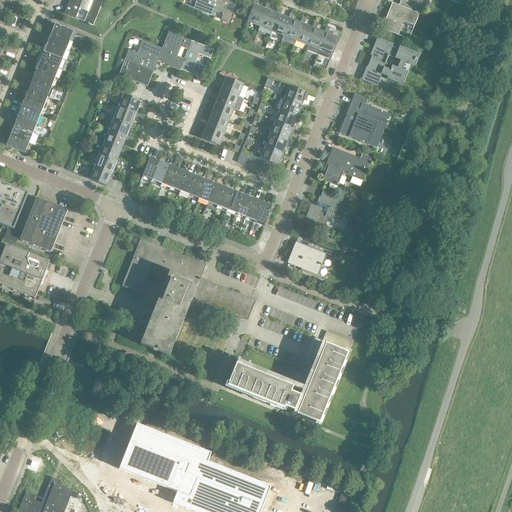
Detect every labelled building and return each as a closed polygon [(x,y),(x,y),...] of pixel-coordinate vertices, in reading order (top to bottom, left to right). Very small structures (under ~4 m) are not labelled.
[(102,3),(94,0),(70,0),(69,3),(71,4),(70,7),(67,8),(65,13),(64,13),(64,14),(75,19),(84,22),(87,23),(87,24),(89,25),(89,24),(93,26),(102,3)] [(215,13),(219,0),(196,0),(193,9),(213,17),(215,13)] [(219,0),(215,13),(221,15),(222,16),(221,20),(229,23),(234,10),(232,9),(234,3),(236,3),(237,0),(219,0)] [(266,10),(264,9),(256,6),(258,0),(253,0),(252,5),(254,5),(247,22),(260,27),(266,10)] [(405,1),(402,7),(392,3),(381,29),(398,36),(403,22),(414,26),(421,7),(405,1)] [(278,15),(276,14),(268,11),(270,4),(267,3),(264,9),(266,10),(260,27),(272,32),(278,15)] [(290,20),(288,19),(280,15),(282,9),(279,7),(276,14),(278,15),(272,32),(283,37),(290,20)] [(302,25),(300,24),(292,20),(294,14),(290,12),(288,19),(290,20),(283,37),(295,41),(302,25)] [(314,29),(312,28),(303,25),(306,19),(302,17),(300,24),(302,25),(295,41),(306,46),(307,46),(314,29)] [(326,34),(324,33),(315,30),(318,23),(314,22),(312,28),(314,29),(307,46),(306,46),(304,51),(317,56),(326,34)] [(55,25),(51,34),(69,41),(72,32),(73,32),(54,24),(54,25),(55,25)] [(330,61),(338,39),(327,35),(330,28),(326,27),(324,33),(326,34),(317,56),(330,61)] [(180,70),(184,59),(173,55),(177,45),(180,47),(180,48),(181,47),(188,50),(191,41),(168,32),(162,49),(158,61),(173,67),(173,68),(180,70)] [(65,51),(69,41),(51,34),(48,44),(65,51)] [(403,55),(406,49),(377,38),(377,39),(373,50),(366,66),(379,72),(378,74),(401,83),(406,69),(399,66),(403,55)] [(153,71),(158,61),(162,49),(142,41),(137,53),(134,52),(135,51),(133,50),(132,51),(129,50),(125,60),(129,62),(153,71)] [(214,50),(191,41),(188,50),(184,59),(180,70),(191,74),(199,54),(202,56),(210,59),(211,56),(212,56),(213,54),(212,54),(214,50)] [(61,60),(65,51),(48,44),(44,53),(61,60)] [(58,69),(61,60),(44,53),(40,62),(58,69)] [(58,69),(40,62),(36,71),(54,78),(58,69)] [(147,87),(153,71),(129,62),(126,68),(125,68),(125,69),(121,67),(118,75),(136,82),(147,87)] [(71,64),(68,73),(73,76),(77,66),(71,64)] [(195,77),(202,79),(206,68),(200,66),(195,77)] [(54,78),(36,71),(33,81),(50,88),(54,78)] [(238,98),(243,85),(226,78),(221,91),(238,98)] [(46,97),(50,88),(33,81),(29,90),(46,97)] [(284,99),(301,105),(306,93),(289,86),(279,83),(278,87),(283,89),(280,97),(284,99)] [(43,107),(46,97),(29,90),(25,100),(43,107)] [(233,110),(238,98),(221,91),(216,103),(233,110)] [(367,147),(373,146),(374,147),(376,148),(390,115),(365,105),(367,99),(355,94),(339,133),(367,144),(367,145),(368,146),(367,147)] [(123,95),(118,108),(135,114),(136,112),(139,104),(146,106),(147,103),(140,100),(140,102),(123,95)] [(296,118),(301,105),(284,99),(279,111),(296,118)] [(43,107),(25,100),(22,109),(39,116),(43,107)] [(228,122),(233,110),(216,103),(212,115),(228,122)] [(142,114),(136,112),(135,114),(118,108),(114,119),(130,126),(131,124),(135,116),(141,118),(142,114)] [(35,125),(39,116),(22,109),(18,118),(35,125)] [(292,129),(296,118),(279,111),(275,123),(292,129)] [(224,134),(228,122),(212,115),(207,127),(224,134)] [(32,135),(35,125),(18,118),(14,128),(32,135)] [(138,126),(131,124),(130,126),(114,119),(109,131),(125,138),(126,136),(130,128),(136,130),(138,126)] [(287,141),(292,129),(275,123),(270,135),(287,141)] [(219,146),(224,134),(207,127),(202,139),(219,146)] [(28,144),(32,135),(14,128),(10,137),(28,144)] [(133,138),(126,136),(125,138),(109,131),(104,143),(121,150),(122,148),(125,139),(132,142),(133,138)] [(282,153),(284,147),(287,141),(270,135),(265,147),(282,153)] [(24,153),(28,144),(10,137),(7,146),(6,146),(25,154),(25,153),(24,153)] [(128,150),(122,148),(121,150),(104,143),(99,155),(116,162),(117,160),(120,151),(127,154),(128,150)] [(277,166),(282,153),(265,147),(260,159),(264,161),(270,163),(275,165),(277,166)] [(337,187),(338,186),(338,185),(338,186),(339,184),(338,184),(343,173),(357,179),(363,181),(370,163),(372,157),(362,154),(360,159),(354,156),(353,159),(346,156),(347,154),(332,148),(332,149),(333,149),(328,161),(330,162),(322,181),(337,187)] [(243,165),(247,153),(242,151),(237,163),(243,165)] [(248,167),(253,156),(247,153),(243,165),(248,167)] [(123,162),(117,160),(116,162),(99,155),(95,167),(111,174),(112,172),(116,163),(122,166),(123,162)] [(254,170),(259,158),(253,156),(248,167),(254,170)] [(152,180),(159,162),(150,158),(150,157),(142,176),(143,177),(143,176),(152,180)] [(259,172),(264,161),(260,159),(259,158),(254,170),(259,172)] [(265,174),(270,163),(264,161),(259,172),(265,174)] [(162,183),(169,166),(159,162),(152,180),(162,183)] [(271,176),(275,165),(270,163),(265,174),(271,176)] [(117,178),(119,174),(112,172),(111,174),(95,167),(90,165),(85,178),(107,186),(109,179),(111,180),(113,176),(117,178)] [(171,187),(178,169),(169,166),(162,183),(171,187)] [(180,191),(187,173),(178,169),(171,187),(180,191)] [(190,195),(197,177),(187,173),(180,191),(190,195)] [(199,198),(206,180),(197,177),(190,195),(199,198)] [(208,202),(215,184),(206,180),(199,198),(208,202)] [(0,205),(1,206),(0,208),(0,224),(13,230),(28,193),(0,182),(0,205)] [(218,206),(225,188),(215,184),(208,202),(218,206)] [(227,209),(234,192),(225,188),(218,206),(227,209)] [(237,213),(244,195),(234,192),(227,209),(237,213)] [(341,221),(346,208),(344,207),(347,201),(322,192),(320,197),(315,209),(310,207),(303,224),(322,232),(326,222),(333,225),(336,219),(341,221)] [(246,217),(253,199),(244,195),(237,213),(246,217)] [(67,211),(36,199),(19,240),(51,252),(67,211)] [(255,220),(262,203),(253,199),(246,217),(255,220)] [(271,206),(262,203),(255,220),(264,224),(264,225),(272,206),(271,206)] [(8,230),(5,237),(16,242),(19,235),(8,230)] [(254,301),(245,297),(200,279),(206,265),(140,239),(122,286),(140,294),(141,292),(148,295),(147,297),(151,298),(154,299),(157,292),(161,294),(140,345),(153,351),(154,348),(156,349),(157,349),(156,352),(170,357),(185,319),(193,298),(217,308),(215,312),(221,314),(223,315),(224,311),(240,318),(246,320),(254,301)] [(295,243),(287,263),(301,269),(301,271),(324,281),(333,258),(336,251),(309,241),(308,241),(309,242),(307,247),(295,243)] [(0,286),(35,300),(49,263),(6,246),(0,260),(0,286)] [(357,259),(355,265),(361,268),(364,262),(357,259)] [(319,425),(348,354),(325,344),(321,343),(310,372),(303,387),(300,396),(294,411),(293,411),(292,414),(319,425)] [(303,387),(237,361),(236,364),(226,387),(283,410),(284,408),(293,411),(294,411),(300,396),(303,387)] [(73,435),(98,443),(102,428),(99,427),(106,402),(92,397),(91,400),(70,394),(58,434),(72,438),(73,435)] [(137,425),(119,470),(177,494),(173,505),(190,511),(261,511),(270,488),(207,463),(211,455),(137,425)] [(67,511),(75,489),(61,485),(63,480),(52,476),(45,497),(27,491),(19,511),(67,511)]
